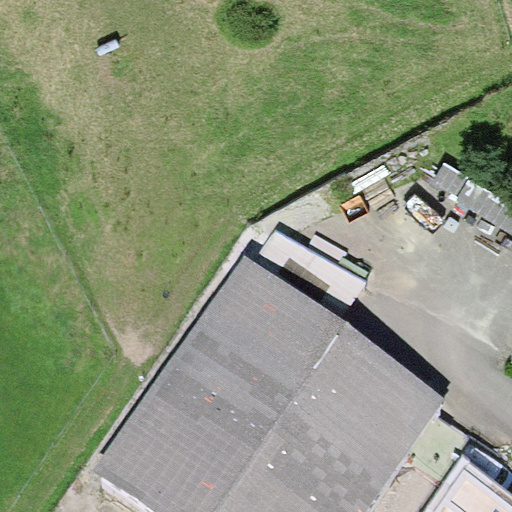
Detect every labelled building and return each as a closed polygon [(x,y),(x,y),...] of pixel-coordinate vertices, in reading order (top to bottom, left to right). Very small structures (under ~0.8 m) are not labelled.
[(280,239),(249,282),(334,342),(369,289),(280,239)] [(334,342),(249,282),(105,486),(142,511),(372,511),(404,465),(405,467),(441,420),(442,419),(334,342)] [(466,511),(506,462),(441,420),(405,467),(440,511),(466,511)] [(511,511),(511,466),(506,462),(466,511),(511,511)] [(404,465),(372,511),(440,511),(405,467),(404,465)]
